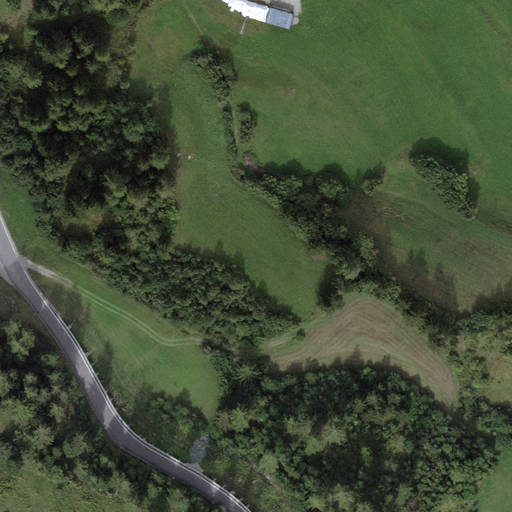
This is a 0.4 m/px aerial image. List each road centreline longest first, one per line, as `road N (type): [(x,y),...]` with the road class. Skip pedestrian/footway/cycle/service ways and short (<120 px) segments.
road 1 (tertiary): [(0,238),(117,433),(234,511)]
road 2 (track): [(0,236),(155,335),(250,353)]
